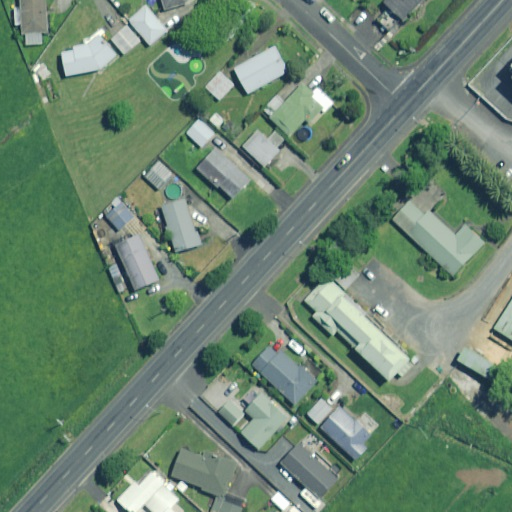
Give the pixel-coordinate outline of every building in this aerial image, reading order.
[(49,33),(45,0),(21,0),(26,45),(42,43),(41,34),(49,33)] [(162,0),(165,10),(189,4),(188,0),(162,0)] [(389,0),(386,3),(392,8),(379,22),(390,32),(403,18),(406,21),(425,0),(389,0)] [(168,31),(147,6),(130,21),(151,46),(168,31)] [(141,42),(128,26),(112,39),(125,55),(141,42)] [(75,51),(60,53),(67,76),(101,71),(116,56),(102,35),(74,47),(75,51)] [(290,72),(276,47),(236,69),(249,94),(290,72)] [(235,86),(221,72),(207,87),(220,101),(235,86)] [(312,94),(303,85),(270,118),(290,138),(306,121),(309,124),(322,111),(325,114),(334,104),(318,88),(312,94)] [(225,121),(217,113),(210,121),(218,129),(225,121)] [(215,134),(200,119),(187,132),(202,147),(215,134)] [(281,152),(259,131),(244,146),(266,167),(281,152)] [(252,180),(218,147),(198,168),(219,189),(221,187),(234,199),(252,180)] [(173,175),(159,161),(145,176),(159,189),(173,175)] [(208,229),(204,217),(184,197),(156,206),(165,235),(172,233),(178,252),(202,245),(198,232),(208,229)] [(135,218),(118,198),(112,203),(116,208),(106,215),(119,231),(135,218)] [(424,214),(410,202),(392,222),(453,277),(485,242),(465,224),(454,236),(426,210),(424,214)] [(160,281),(141,236),(118,246),(137,290),(160,281)] [(360,275),(345,261),(331,276),(346,290),(360,275)] [(413,361),(335,284),(313,306),(391,383),(413,361)] [(511,303),(496,329),(511,339),(511,303)] [(294,339),(289,344),(303,358),(308,353),(294,339)] [(278,354),(269,346),(253,363),(296,405),(318,381),(301,365),(284,348),(278,354)] [(492,364),(469,350),(462,363),(485,376),(492,364)] [(491,393),(462,366),(451,377),(480,404),(491,393)] [(288,418),(262,394),(247,411),(255,419),(242,433),(259,449),(288,418)] [(246,413),(232,399),(220,411),(234,425),(246,413)] [(333,408),(322,399),(308,414),(320,424),(333,408)] [(364,444),(381,427),(365,412),(357,420),(342,406),(322,427),(357,460),(368,449),(364,444)] [(339,480),(301,444),(282,464),(320,500),(339,480)] [(203,492),(224,500),(237,462),(221,456),(219,462),(183,449),(173,477),(204,488),(203,492)] [(190,511),(148,470),(118,500),(130,511),(132,511),(146,499),(159,511),(190,511)] [(228,492),(218,511),(241,511),(247,501),(228,492)] [(291,504),(278,492),(271,499),(284,511),(291,504)]
